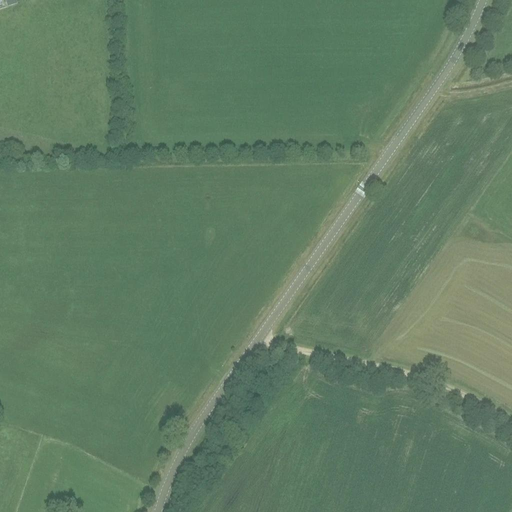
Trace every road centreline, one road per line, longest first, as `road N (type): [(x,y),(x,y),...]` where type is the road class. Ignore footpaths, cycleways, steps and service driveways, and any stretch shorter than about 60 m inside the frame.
road 1 (tertiary): [(157,511),(199,421),(435,85),(480,0)]
road 2 (track): [(256,341),(407,372),(511,421)]
